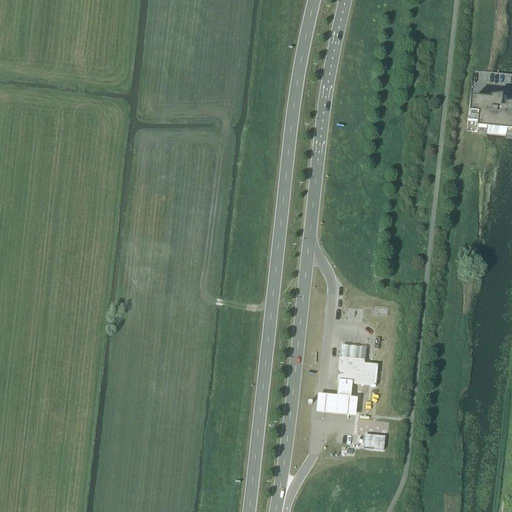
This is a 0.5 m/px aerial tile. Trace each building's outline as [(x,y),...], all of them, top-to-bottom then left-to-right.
[(488,102),(488,105),(469,102),(467,122),(476,123),(475,133),(489,135),(511,137),(511,108),(502,109),(502,111),(499,111),(500,106),(500,103),(500,102),(497,102),(488,102)] [(341,346),(339,360),(363,362),(364,348),(341,346)] [(375,388),(377,367),(368,366),(365,366),(363,366),(364,362),(363,362),(339,360),(336,384),(342,385),(363,387),(366,388),(375,388)] [(315,413),(355,417),(356,399),(350,398),(352,382),(338,381),(336,396),(317,394),(315,413)] [(366,436),(365,436),(363,449),(383,451),(385,438),(374,437),(374,439),(365,438),(366,436)]
